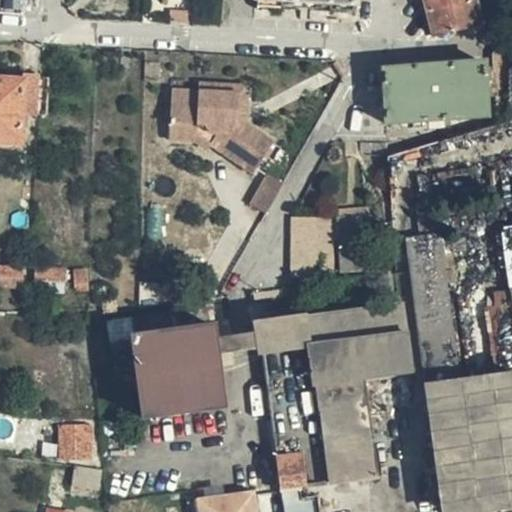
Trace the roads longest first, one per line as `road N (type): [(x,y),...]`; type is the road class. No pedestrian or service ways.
road 1 (residential): [(0,12),(404,29)]
road 2 (unknown): [(374,28),(250,257)]
